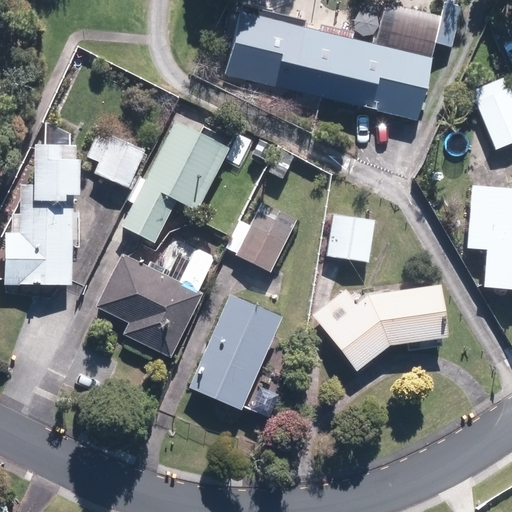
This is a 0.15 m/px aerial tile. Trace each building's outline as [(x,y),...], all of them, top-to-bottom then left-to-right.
[(239,12),(224,73),(415,120),(430,58),(239,12)] [(503,77),(472,90),(477,102),(476,102),(495,149),(511,141),(511,91),(511,88),(508,89),(503,77)] [(120,224),(153,242),(175,199),(197,210),(229,148),(175,120),(120,224)] [(93,172),(128,187),(144,149),(109,134),(107,139),(95,134),(85,156),(98,161),(93,172)] [(252,153),(265,160),(273,146),(259,139),(252,153)] [(7,229),(8,278),(63,278),(64,187),(79,187),(79,154),(76,154),(76,140),(36,140),(36,180),(34,180),(22,180),(22,229),(7,229)] [(282,179),(294,155),(277,147),(265,170),(282,179)] [(482,284),(511,286),(511,185),(471,182),(466,245),(485,247),(482,284)] [(224,247),(269,271),(296,219),(262,200),(249,224),(239,219),(224,247)] [(325,255),(368,261),(374,219),(332,213),(325,255)] [(124,333),(170,357),(202,294),(198,292),(215,257),(195,246),(178,282),(162,274),(166,266),(151,259),(147,266),(122,253),(96,305),(129,323),(124,333)] [(313,314),(356,370),(390,344),(448,336),(441,283),(369,293),(356,303),(345,288),(313,314)] [(190,386),(242,408),(281,316),(229,294),(190,386)]
